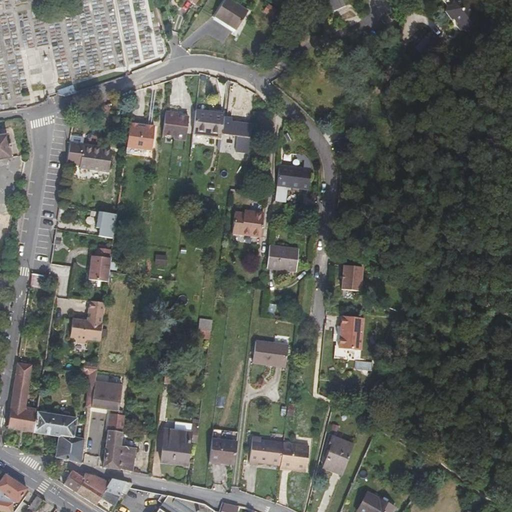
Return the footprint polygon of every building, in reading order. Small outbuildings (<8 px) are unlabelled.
[(229,0),(225,0),(215,17),(235,30),(248,12),(229,0)] [(327,0),(333,12),(346,6),(342,0),(327,0)] [(443,0),(448,5),(445,11),(452,20),(454,19),(458,23),(457,25),(461,30),(466,30),(469,33),(475,32),(477,28),(481,27),(485,17),(481,12),(478,13),(472,7),(474,2),(472,0),(443,0)] [(268,5),(264,12),(272,17),(276,10),(268,5)] [(235,30),(215,17),(213,21),(233,33),(235,30)] [(430,32),(415,47),(423,55),(438,41),(430,32)] [(455,44),(449,54),(463,61),(468,52),(455,44)] [(56,96),(65,98),(73,95),(71,87),(55,92),(56,96)] [(193,134),(221,138),(221,135),(223,122),(224,114),(196,110),(193,134)] [(177,115),(166,113),(163,137),(174,137),(174,140),(186,141),(188,118),(177,117),(177,115)] [(223,122),(221,135),(238,137),(237,146),(249,148),(252,125),(231,122),(231,119),(227,118),(226,122),(223,122)] [(145,126),(128,124),(125,149),(150,152),(153,130),(144,129),(145,126)] [(82,148),(80,168),(109,172),(112,152),(82,148)] [(304,169),(278,166),(276,187),(300,190),(301,192),(308,193),(310,178),(302,177),(304,169)] [(97,234),(98,211),(91,211),(90,233),(97,234)] [(263,214),(255,213),(254,216),(244,214),(235,213),(232,234),(260,237),(263,214)] [(117,216),(99,214),(98,229),(101,230),(100,238),(114,239),(117,216)] [(298,250),(269,247),(267,269),(296,272),(298,250)] [(96,257),(93,257),(90,280),(108,283),(112,251),(98,248),(96,257)] [(167,256),(155,255),(154,265),(166,266),(167,256)] [(363,269),(344,267),(341,290),(361,292),(363,269)] [(45,289),(47,276),(31,274),(29,287),(45,289)] [(100,342),(105,305),(91,303),(88,322),(74,320),(71,338),(76,339),(76,340),(78,344),(90,345),(90,340),(100,342)] [(365,318),(342,316),(338,348),(362,350),(365,318)] [(199,331),(211,332),(212,325),(199,323),(198,330),(199,331)] [(198,340),(210,341),(211,336),(211,332),(199,331),(198,340)] [(256,342),(253,363),(285,368),(288,346),(256,342)] [(84,363),(83,374),(90,375),(96,376),(97,365),(84,363)] [(24,407),(31,368),(17,366),(7,428),(33,433),(36,414),(36,413),(28,412),(29,407),(24,407)] [(174,370),(165,369),(163,383),(172,384),(174,370)] [(86,408),(90,408),(92,408),(95,381),(96,376),(90,375),(86,408)] [(122,385),(95,381),(92,408),(90,408),(111,411),(108,434),(122,436),(124,416),(118,415),(122,385)] [(59,437),(56,458),(77,463),(81,463),(84,438),(74,436),(76,419),(36,413),(36,414),(33,433),(59,437)] [(191,425),(174,423),(173,431),(190,434),(191,425)] [(191,440),(197,441),(199,426),(191,425),(190,434),(173,431),(165,431),(161,463),(187,466),(191,443),(191,440)] [(209,462),(234,465),(237,432),(213,429),(209,462)] [(108,434),(106,446),(120,448),(122,436),(108,434)] [(258,463),(281,465),(283,444),(262,441),(261,439),(253,437),(249,464),(258,465),(258,463)] [(324,468),(341,475),(353,445),(333,437),(328,449),(331,451),(324,468)] [(309,447),(283,444),(281,465),(280,470),(291,471),(291,468),(306,470),(309,447)] [(106,446),(103,468),(120,471),(120,470),(128,472),(133,473),(136,450),(120,448),(106,446)] [(420,470),(428,477),(437,464),(436,463),(427,458),(420,470)] [(76,474),(72,471),(63,485),(66,487),(69,489),(76,494),(87,475),(84,474),(78,473),(76,474)] [(110,483),(94,476),(87,475),(76,494),(85,499),(95,506),(110,483)] [(18,502),(27,490),(16,483),(5,476),(0,483),(0,509),(10,511),(13,499),(18,502)] [(110,511),(122,493),(126,494),(127,492),(130,488),(132,484),(130,484),(112,480),(110,483),(95,506),(102,511),(103,511),(110,511)] [(367,493),(358,510),(361,511),(393,511),(395,509),(367,493)] [(214,511),(205,505),(167,496),(156,511),(214,511)] [(32,511),(34,511),(43,501),(37,497),(28,509),(32,511)] [(237,511),(239,506),(224,501),(220,511),(237,511)]
